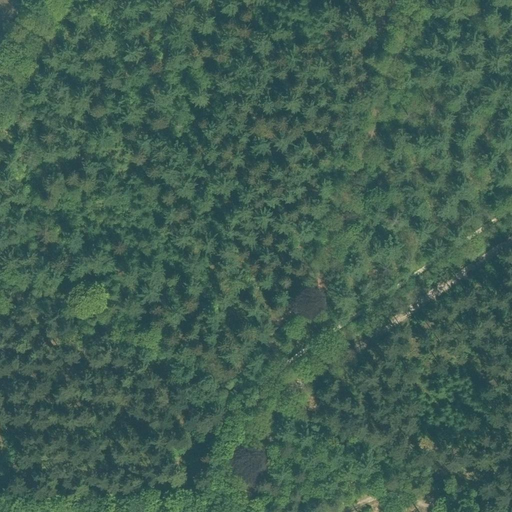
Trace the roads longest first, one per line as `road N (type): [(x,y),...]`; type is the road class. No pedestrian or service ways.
road 1 (track): [(186,0),(93,257),(0,228)]
road 2 (track): [(511,231),(289,379),(268,435)]
road 3 (track): [(412,0),(319,283)]
